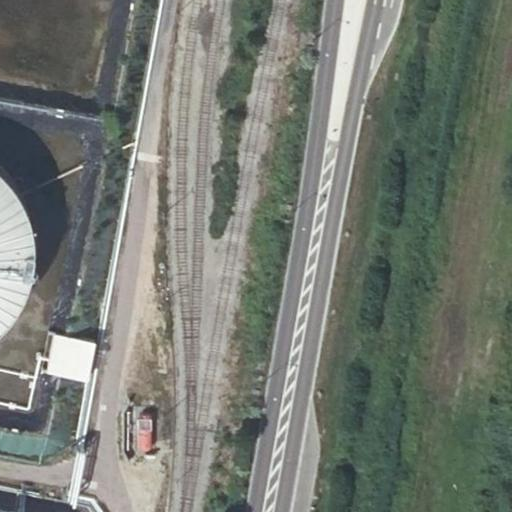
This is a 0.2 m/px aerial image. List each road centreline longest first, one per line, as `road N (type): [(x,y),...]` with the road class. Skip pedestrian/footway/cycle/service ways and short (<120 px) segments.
road 1 (track): [(500,0),(411,511)]
road 2 (tertiary): [(357,0),(269,511)]
